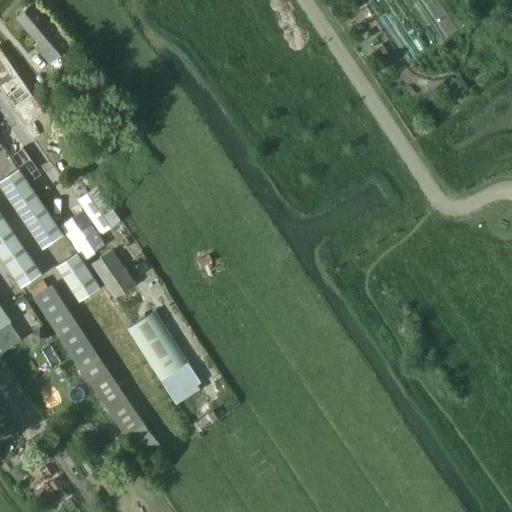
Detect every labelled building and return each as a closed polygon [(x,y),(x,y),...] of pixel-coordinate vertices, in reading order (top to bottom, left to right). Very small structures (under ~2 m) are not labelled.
[(50,64),(70,46),(32,2),(16,17),(37,42),(34,45),(50,64)] [(388,47),(383,50),(387,56),(392,52),(388,47)] [(7,54),(0,58),(0,87),(4,95),(0,97),(0,102),(20,132),(46,114),(7,54)] [(458,78),(450,83),(457,94),(465,89),(458,78)] [(41,174),(10,129),(0,136),(0,140),(11,157),(12,157),(29,182),(41,174)] [(18,168),(0,180),(0,184),(43,248),(63,235),(18,168)] [(97,186),(77,200),(102,234),(121,220),(97,186)] [(75,206),(56,219),(85,262),(104,249),(75,206)] [(0,255),(21,287),(41,274),(0,213),(0,255)] [(91,264),(114,298),(135,284),(112,250),(91,264)] [(56,266),(80,301),(100,287),(76,253),(56,266)] [(43,280),(29,290),(34,298),(48,288),(43,280)] [(34,298),(32,299),(97,394),(117,380),(52,285),(48,288),(34,298)] [(155,311),(128,329),(160,380),(187,363),(155,311)] [(25,472),(20,475),(23,480),(28,477),(25,472)] [(56,479),(49,483),(54,490),(60,486),(56,479)] [(37,487),(32,490),(35,496),(41,492),(37,487)] [(52,491),(39,500),(46,510),(59,501),(53,491),(52,491)]
